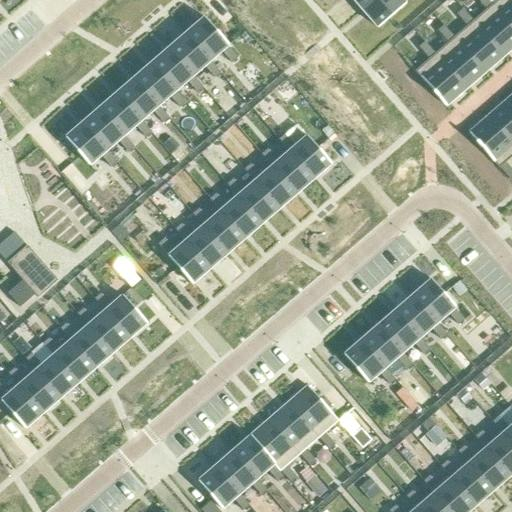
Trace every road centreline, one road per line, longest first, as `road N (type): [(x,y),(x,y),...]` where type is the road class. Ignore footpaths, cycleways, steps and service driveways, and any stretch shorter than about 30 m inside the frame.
road 1 (residential): [(63,511),(414,210)]
road 2 (residential): [(429,198),(428,144),(511,73)]
